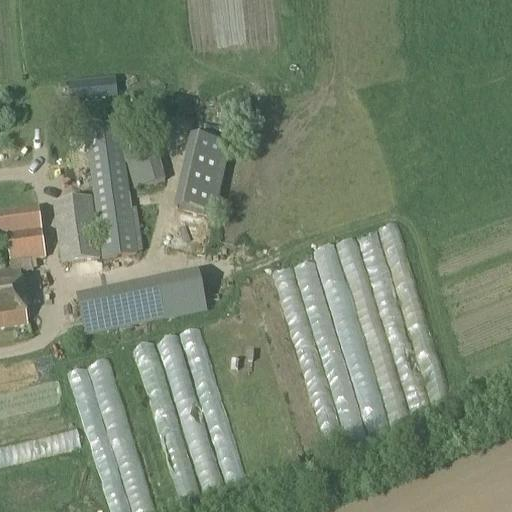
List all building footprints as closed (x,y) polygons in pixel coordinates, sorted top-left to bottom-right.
[(112,83),(68,88),(70,104),(114,100),(113,86),(112,83)] [(217,139),(221,119),(199,115),(181,203),(215,209),(229,141),(217,139)] [(154,144),(123,154),(119,123),(81,128),(91,198),(50,203),(59,265),(100,260),(100,261),(137,257),(133,232),(142,230),(139,208),(130,209),(125,168),(131,190),(165,182),(154,144)] [(38,209),(1,214),(0,213),(0,239),(4,239),(9,272),(18,271),(18,274),(32,273),(30,262),(45,260),(38,209)] [(18,271),(9,272),(0,273),(0,329),(25,326),(18,274),(18,271)] [(111,307),(78,314),(81,328),(114,321),(111,307)] [(180,394),(192,390),(177,350),(165,354),(180,394)]
